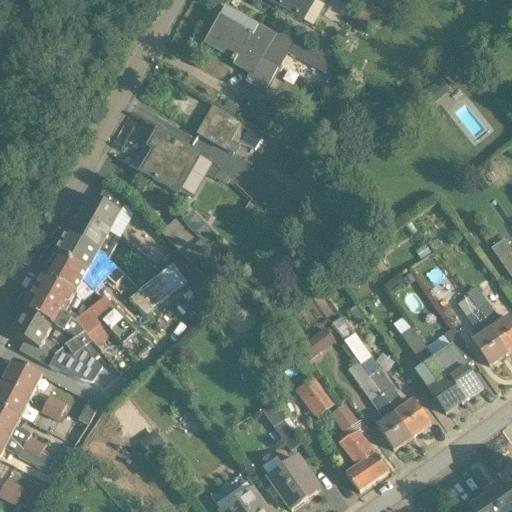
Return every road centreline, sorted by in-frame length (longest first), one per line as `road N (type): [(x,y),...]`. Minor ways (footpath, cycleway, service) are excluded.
road 1 (tertiary): [(0,313),(172,0)]
road 2 (unclassified): [(370,511),(511,411)]
